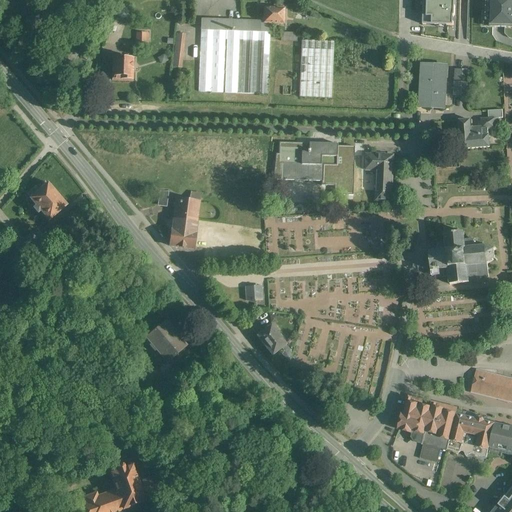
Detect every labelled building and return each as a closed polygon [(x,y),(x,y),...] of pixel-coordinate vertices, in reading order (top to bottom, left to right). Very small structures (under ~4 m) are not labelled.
[(423,0),(422,25),(453,26),(454,0),(423,0)] [(511,0),(491,0),(492,1),(486,0),(485,21),(491,21),(491,26),(511,26),(511,0)] [(284,9),(265,8),(264,22),(270,22),(270,23),(283,24),(284,9)] [(264,22),(202,20),(201,31),(270,34),(270,23),(270,22),(264,22)] [(270,34),(201,31),(199,92),(224,93),(226,41),(228,41),(226,93),(238,94),(240,41),(246,42),(244,94),(267,95),(270,34)] [(297,34),(286,33),(286,42),(297,42),(297,34)] [(184,36),(177,35),(173,66),(180,67),(184,36)] [(334,42),(302,41),(299,97),(332,99),(334,42)] [(70,48),(63,66),(75,70),(81,52),(70,48)] [(133,59),(114,59),(114,81),(133,81),(133,68),(135,68),(135,66),(133,64),(133,59)] [(446,66),(422,65),(422,66),(421,81),(420,107),(444,108),(446,66)] [(392,76),(384,76),(383,100),(391,100),(392,76)] [(461,83),(455,83),(454,96),(468,96),(468,83),(461,83)] [(488,118),(503,117),(503,109),(488,110),(488,118)] [(499,119),(481,120),(481,127),(482,127),(482,131),(500,129),(499,119)] [(470,121),(460,121),(462,150),(490,149),(489,134),(483,134),(482,131),(482,127),(481,127),(471,128),(470,121)] [(309,148),(280,148),(279,164),(282,164),(281,180),(323,182),(323,165),(322,165),(322,157),(338,157),(338,144),(309,144),(309,148)] [(394,157),(367,155),(366,170),(377,170),(375,200),(392,201),(394,157)] [(68,206),(49,185),(47,186),(46,185),(41,189),(43,191),(33,199),(51,219),(64,207),(65,208),(68,206)] [(168,192),(159,191),(157,204),(167,205),(168,192)] [(200,202),(177,199),(171,246),(194,249),(200,202)] [(464,232),(445,234),(446,243),(437,244),(438,251),(430,252),(432,271),(441,270),(442,278),(450,277),(451,284),(469,282),(490,279),(488,264),(494,260),(498,262),(498,260),(495,259),(494,252),(498,249),(496,248),(494,250),(486,248),(475,249),(474,240),(465,241),(464,232)] [(96,265),(90,259),(81,266),(86,272),(84,273),(90,280),(98,274),(93,267),(96,265)] [(262,287),(245,288),(247,301),(256,304),(256,301),(263,300),(262,287)] [(187,346),(165,320),(145,337),(167,363),(187,346)] [(287,345),(271,326),(258,337),(262,343),(261,343),(267,350),(268,349),(273,356),(287,345)] [(511,378),(504,377),(502,376),(502,377),(495,375),(495,374),(494,374),(487,373),(487,372),(485,372),(478,371),(478,370),(476,370),(471,393),(472,393),(473,393),(480,395),(481,396),(481,395),(488,397),(490,398),(490,397),(497,399),(497,400),(499,400),(506,401),(506,402),(508,402),(511,402),(511,378)] [(456,414),(406,402),(400,428),(424,434),(422,445),(447,451),(456,414)] [(495,423),(456,414),(447,451),(458,453),(461,452),(463,452),(466,457),(471,454),(486,458),(489,448),(495,423)] [(511,511),(511,427),(495,423),(489,448),(511,453),(511,487),(506,495),(507,495),(498,505),(492,511),(511,511)] [(137,480),(132,465),(125,467),(123,464),(118,466),(119,469),(108,473),(114,490),(97,496),(97,494),(83,498),(84,501),(77,503),(80,511),(117,511),(123,511),(124,511),(135,508),(134,506),(146,501),(145,497),(162,491),(156,476),(147,479),(146,477),(137,480)]
